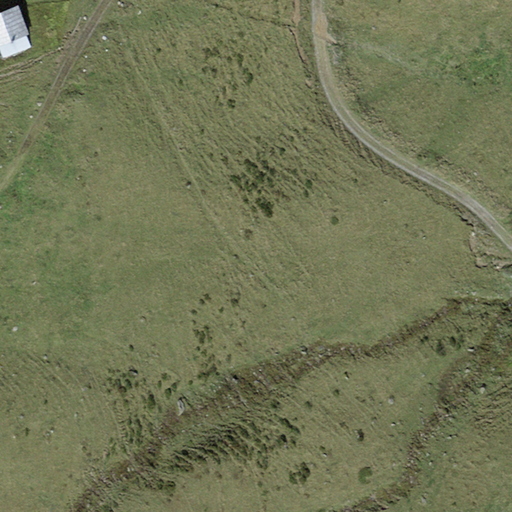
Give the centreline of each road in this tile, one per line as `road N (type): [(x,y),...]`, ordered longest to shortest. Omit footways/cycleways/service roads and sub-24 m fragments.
road 1 (track): [(316,0),(321,87),(366,145),(476,207),(511,239)]
road 2 (track): [(0,195),(87,30),(115,0)]
